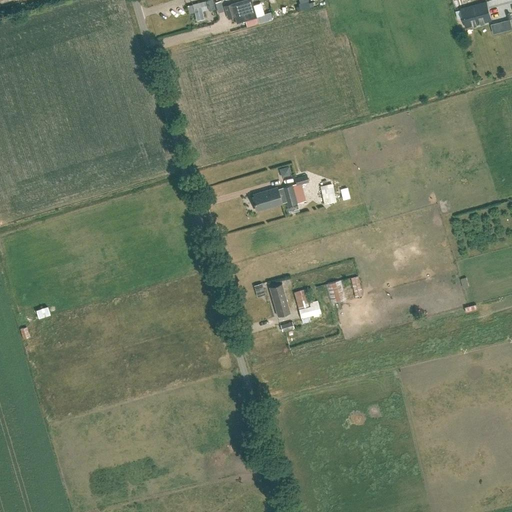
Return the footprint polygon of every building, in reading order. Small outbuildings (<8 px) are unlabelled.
[(233,5),(227,7),(230,19),(236,17),(238,24),(245,22),(258,18),(252,0),(249,0),(233,5)] [(195,5),(196,11),(197,12),(207,9),(205,1),(195,4),(195,5)] [(485,2),(462,9),(466,25),(472,24),(473,26),(477,25),(476,23),(480,22),(481,24),(485,23),(484,20),(490,19),(485,2)] [(189,13),(196,11),(195,5),(187,7),(189,13)] [(245,22),(246,27),(266,22),(266,21),(264,16),(258,18),(245,22)] [(494,32),(511,28),(509,20),(492,24),(494,32)] [(293,179),(294,184),(278,189),(278,188),(254,194),(255,197),(253,198),(257,211),(288,202),(290,206),(305,201),(300,184),(308,182),(306,176),(293,179)] [(321,186),(325,204),(337,202),(333,184),(321,186)] [(347,188),(340,190),(343,200),(350,198),(347,188)] [(350,278),(355,297),(362,296),(357,276),(350,278)] [(325,284),(331,303),(347,299),(341,279),(325,284)] [(278,317),(290,313),(281,284),(269,288),(278,317)] [(295,292),(302,318),(321,313),(318,300),(309,302),(306,289),(295,292)] [(39,318),(49,314),(47,307),(36,310),(39,318)] [(292,322),(281,325),(283,331),(294,328),(292,322)] [(28,327),(21,329),(25,340),(32,338),(28,327)]
